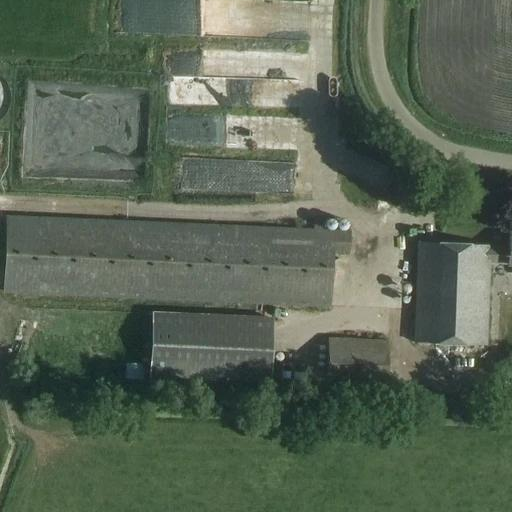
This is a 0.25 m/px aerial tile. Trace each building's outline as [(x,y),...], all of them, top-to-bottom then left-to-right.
[(109,2),(108,33),(233,37),(233,36),(246,37),(247,7),(109,2)] [(229,89),(194,89),(193,96),(229,97),(229,89)] [(186,169),(185,195),(214,196),(215,184),(203,184),(204,169),(186,169)] [(1,293),(329,307),(331,254),(349,255),(350,230),(5,215),(1,293)] [(489,249),(490,248),(418,245),(413,344),(485,348),(489,264),(507,265),(507,266),(511,266),(511,241),(508,241),(507,250),(489,249)] [(146,376),(268,381),(271,315),(149,309),(146,376)] [(0,335),(9,335),(8,321),(0,321),(0,335)] [(327,336),(325,387),(385,390),(388,339),(327,336)]
